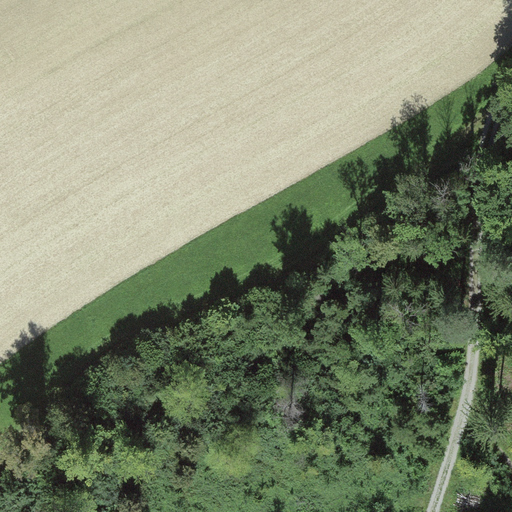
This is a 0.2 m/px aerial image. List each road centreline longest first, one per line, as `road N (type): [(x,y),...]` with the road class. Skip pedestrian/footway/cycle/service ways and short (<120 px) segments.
road 1 (track): [(60,418),(123,346),(206,312),(283,259),(392,211),(511,93)]
road 2 (track): [(433,511),(511,178)]
